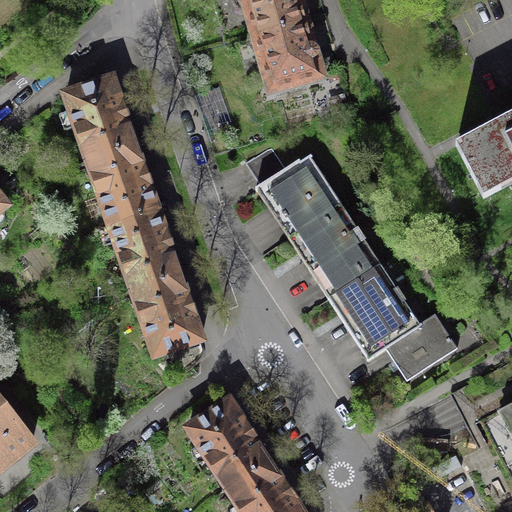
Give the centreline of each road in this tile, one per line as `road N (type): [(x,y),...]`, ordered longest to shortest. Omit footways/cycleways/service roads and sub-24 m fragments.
road 1 (residential): [(140,4),(211,217),(262,329)]
road 2 (residential): [(262,329),(36,511)]
road 3 (residential): [(262,329),(348,468),(354,511)]
road 4 (residential): [(140,4),(0,104)]
